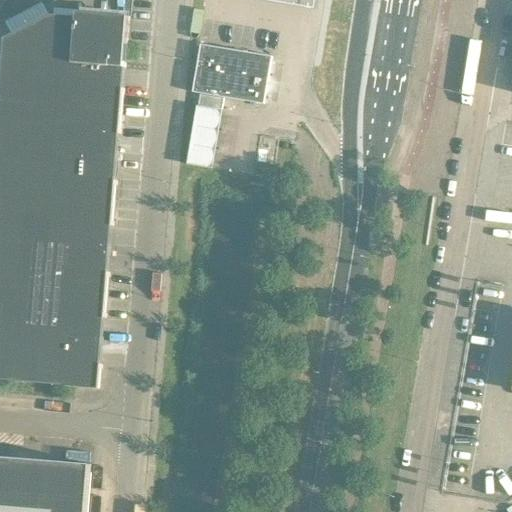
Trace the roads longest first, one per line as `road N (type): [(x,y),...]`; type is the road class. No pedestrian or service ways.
road 1 (unclassified): [(408,511),(494,0)]
road 2 (unclassified): [(171,0),(130,440)]
road 3 (secondary): [(358,212),(308,511)]
road 4 (secondary): [(358,212),(401,0)]
road 5 (secondary): [(364,0),(351,77),(358,212)]
road 6 (unclassified): [(0,423),(130,440)]
